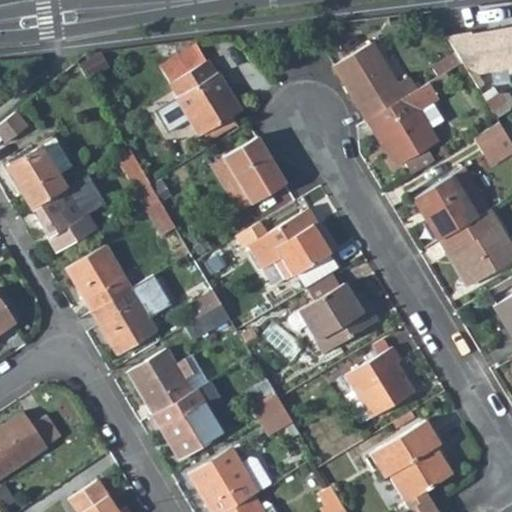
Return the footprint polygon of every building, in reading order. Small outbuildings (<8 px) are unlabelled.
[(511,71),(511,24),(473,31),(473,29),(448,34),(480,85),(485,82),(481,72),(510,67),(511,72),(511,71)] [(396,85),(370,44),(330,68),(363,122),(415,91),(407,78),(396,85)] [(239,108),(216,71),(213,72),(205,59),(192,67),(181,52),(156,68),(174,97),(153,110),(166,131),(187,118),(197,134),(239,108)] [(415,91),(363,122),(380,150),(383,148),(395,167),(403,162),(406,169),(429,154),(425,148),(433,144),(423,130),(441,119),(421,87),(415,91)] [(511,92),(511,90),(499,91),(487,98),(498,115),(511,108),(511,105),(511,92)] [(10,114),(0,121),(0,145),(21,128),(10,114)] [(511,146),(497,123),(471,139),(482,157),(492,151),(498,161),(511,152),(511,146)] [(250,202),(253,200),(284,182),(255,135),(225,154),(221,156),(250,202)] [(50,140),(37,148),(54,176),(67,168),(50,140)] [(54,176),(37,148),(3,168),(28,209),(62,189),(54,176)] [(113,158),(144,209),(157,201),(146,183),(126,151),(113,158)] [(492,151),(482,157),(487,168),(498,161),(492,151)] [(433,161),(429,154),(406,169),(410,175),(433,161)] [(236,211),(250,202),(221,156),(208,165),(236,211)] [(446,179),(409,200),(436,242),(471,221),(480,215),(484,213),(458,171),(446,179)] [(28,209),(53,251),(91,229),(65,187),(62,189),(28,209)] [(160,236),(173,228),(157,201),(144,209),(160,236)] [(282,282),(297,273),(333,252),(306,209),(271,230),(263,235),(255,223),(232,237),(239,249),(246,246),(259,268),(270,261),(282,282)] [(480,215),(471,221),(436,242),(435,242),(464,287),(507,260),(480,215)] [(90,312),(128,289),(102,246),(64,270),(90,312)] [(212,249),(193,261),(201,272),(219,261),(212,249)] [(336,285),(329,272),(300,289),(308,303),(336,285)] [(321,351),(373,320),(366,308),(359,312),(351,300),(340,283),(336,285),(308,303),(295,310),(321,351)] [(116,356),(154,332),(128,289),(90,312),(116,356)] [(212,291),(186,307),(194,320),(220,304),(212,291)] [(351,300),(359,312),(366,308),(358,295),(351,300)] [(511,295),(492,307),(511,340),(511,295)] [(0,334),(16,324),(0,298),(0,334)] [(220,304),(194,320),(182,327),(190,341),(228,317),(220,304)] [(343,398),(360,423),(372,416),(413,390),(396,362),(398,360),(389,346),(344,373),(354,391),(343,398)] [(181,382),(172,367),(163,352),(127,373),(152,416),(188,394),(181,382)] [(181,382),(193,375),(184,360),(172,367),(181,382)] [(210,381),(193,391),(212,422),(228,412),(210,381)] [(193,391),(188,394),(152,416),(178,459),(220,435),(212,422),(193,391)] [(275,395),(253,408),(262,421),(283,408),(276,397),(275,395)] [(283,408),(262,421),(270,434),(291,421),(283,408)] [(28,423),(20,412),(0,425),(0,475),(57,436),(43,413),(28,423)] [(436,445),(439,443),(425,419),(370,452),(384,476),(389,473),(405,500),(409,506),(406,511),(439,511),(440,511),(426,487),(452,472),(436,445)] [(188,476),(209,511),(224,511),(251,496),(269,485),(253,458),(239,467),(229,452),(188,476)] [(127,511),(123,505),(117,510),(96,478),(70,496),(79,511),(127,511)] [(330,487),(318,495),(328,511),(337,511),(343,508),(330,487)] [(224,511),(261,511),(251,496),(224,511)]
